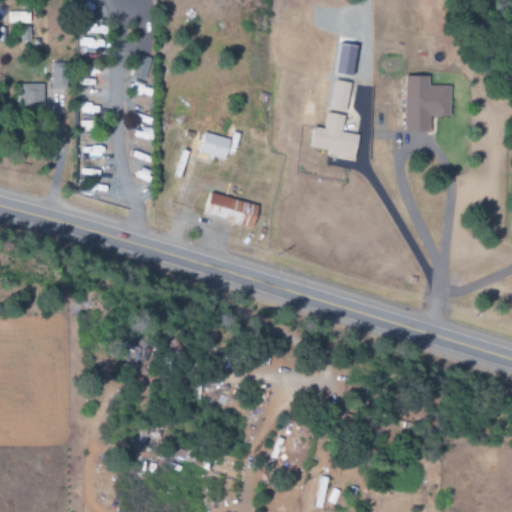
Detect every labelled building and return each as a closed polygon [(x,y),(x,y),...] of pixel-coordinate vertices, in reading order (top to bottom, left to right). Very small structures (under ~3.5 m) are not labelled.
[(7,24),(29,24),(30,12),(7,12),(7,24)] [(351,78),(357,48),(339,45),(334,75),(351,78)] [(149,59),(136,55),(131,77),(144,81),(149,59)] [(50,89),(66,90),(67,63),(51,62),(50,89)] [(403,132),(429,133),(429,118),(449,118),(449,86),(428,86),(428,77),(404,77),(403,132)] [(309,148),(327,151),(326,156),(355,161),(359,135),(342,133),(350,84),(334,81),(329,112),(326,112),(323,129),(313,127),(309,148)] [(43,105),(42,84),(20,85),(21,106),(43,105)] [(198,154),(224,161),(230,140),(203,133),(198,154)] [(204,217),(253,227),(257,205),(208,195),(204,217)]
